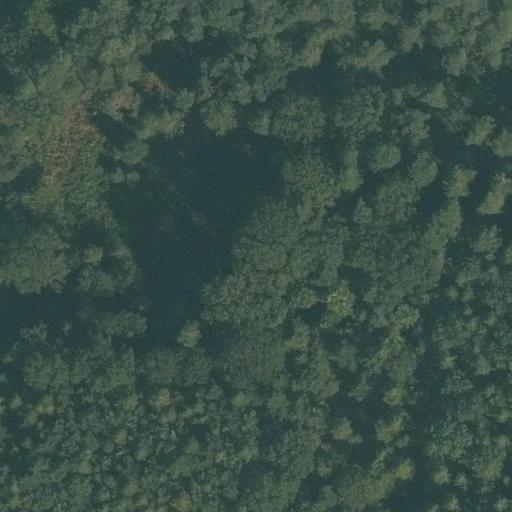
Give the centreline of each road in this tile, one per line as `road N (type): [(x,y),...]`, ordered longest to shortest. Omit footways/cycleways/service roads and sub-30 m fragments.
road 1 (track): [(252,511),(247,308),(255,0)]
road 2 (unknown): [(247,308),(214,307),(63,362),(0,368)]
